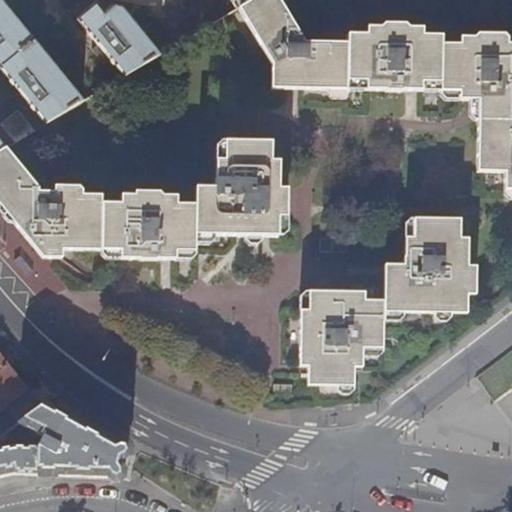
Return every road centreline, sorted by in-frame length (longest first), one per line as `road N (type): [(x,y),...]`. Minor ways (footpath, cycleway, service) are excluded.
road 1 (secondary): [(353,455),(203,417),(121,378),(0,282)]
road 2 (secondary): [(0,291),(43,353),(102,403),(314,490)]
road 3 (motorway): [(511,378),(350,511)]
road 4 (secondary): [(511,329),(353,455)]
road 5 (secondary): [(511,478),(353,455)]
road 6 (secondary): [(314,490),(445,511)]
